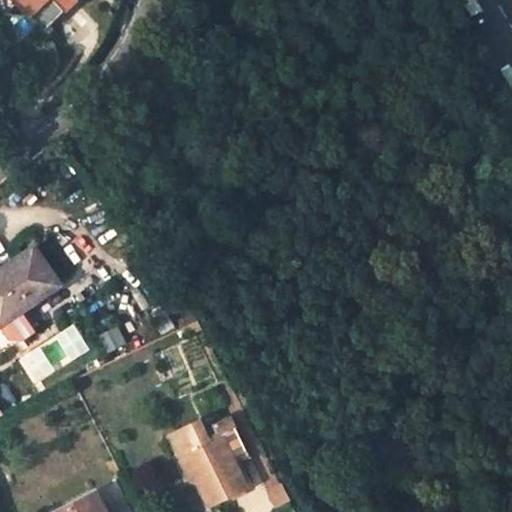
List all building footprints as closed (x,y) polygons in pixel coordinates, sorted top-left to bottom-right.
[(16,0),(45,29),(74,0),(16,0)] [(142,241),(127,250),(136,266),(151,257),(142,241)] [(35,246),(0,269),(0,353),(36,328),(23,309),(61,283),(35,246)] [(118,325),(106,334),(118,350),(130,341),(118,325)] [(182,451),(188,448),(201,475),(197,478),(210,504),(249,485),(238,463),(225,434),(237,429),(231,417),(217,424),(221,432),(211,437),(202,420),(174,434),(182,451)] [(237,429),(225,434),(238,463),(251,458),(237,429)] [(182,451),(179,452),(193,479),(197,478),(201,475),(188,448),(182,451)] [(283,484),(271,490),(278,503),(290,497),(283,484)] [(107,511),(97,491),(57,511),(107,511)]
